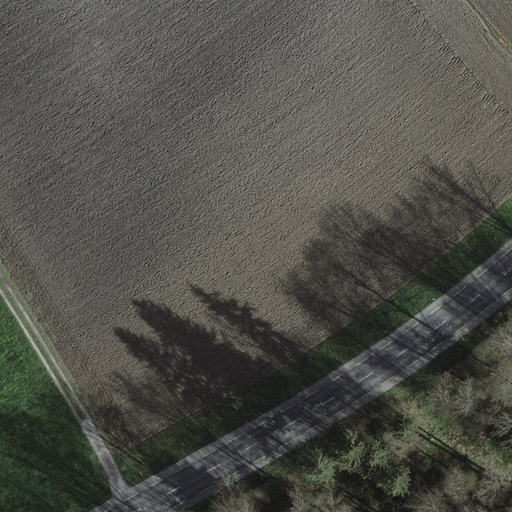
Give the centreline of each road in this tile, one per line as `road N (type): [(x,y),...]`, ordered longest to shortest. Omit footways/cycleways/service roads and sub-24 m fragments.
road 1 (secondary): [(511,268),(360,380),(134,511)]
road 2 (track): [(0,286),(108,461),(123,511)]
